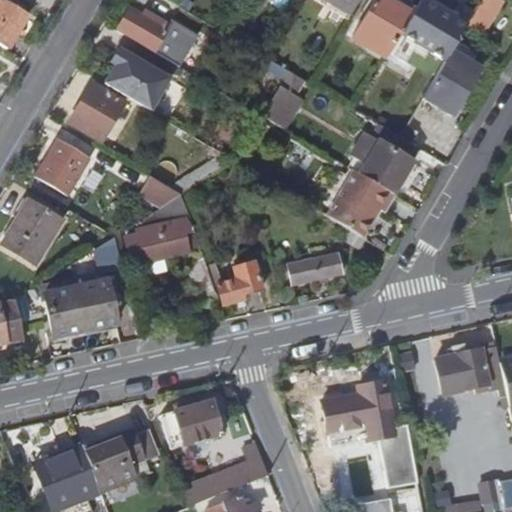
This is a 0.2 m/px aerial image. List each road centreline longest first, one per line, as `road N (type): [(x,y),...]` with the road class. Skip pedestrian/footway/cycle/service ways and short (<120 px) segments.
road 1 (residential): [(0,398),(237,347)]
road 2 (residential): [(511,102),(395,312)]
road 3 (residential): [(237,347),(302,511)]
road 4 (residential): [(89,0),(0,152)]
road 5 (residential): [(237,347),(395,312)]
